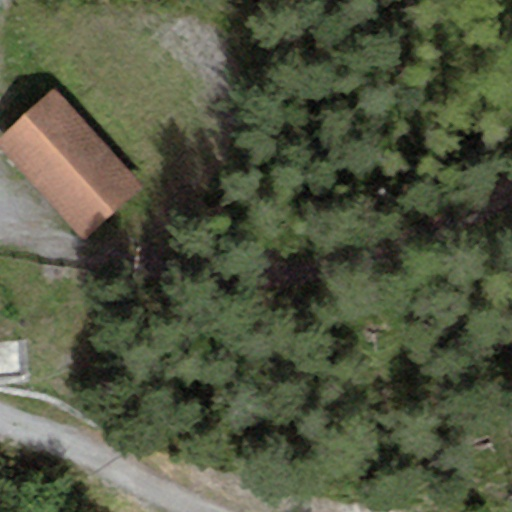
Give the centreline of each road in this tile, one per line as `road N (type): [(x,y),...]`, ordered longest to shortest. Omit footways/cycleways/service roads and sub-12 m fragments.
road 1 (residential): [(0,416),(198,511)]
road 2 (residential): [(166,274),(0,232)]
